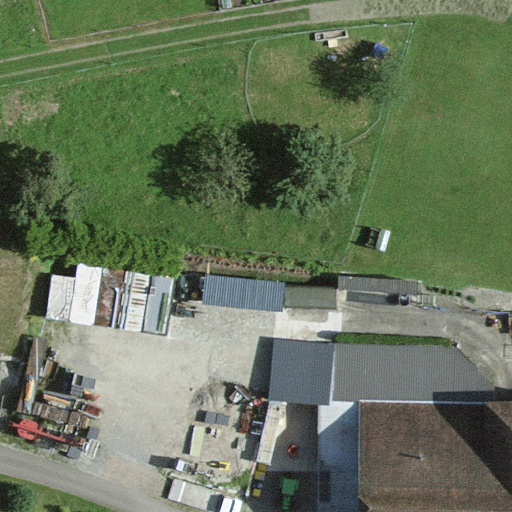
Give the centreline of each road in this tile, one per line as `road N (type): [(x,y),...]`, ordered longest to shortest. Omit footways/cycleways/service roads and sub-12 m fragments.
road 1 (track): [(0,78),(312,14)]
road 2 (residential): [(0,469),(147,511)]
